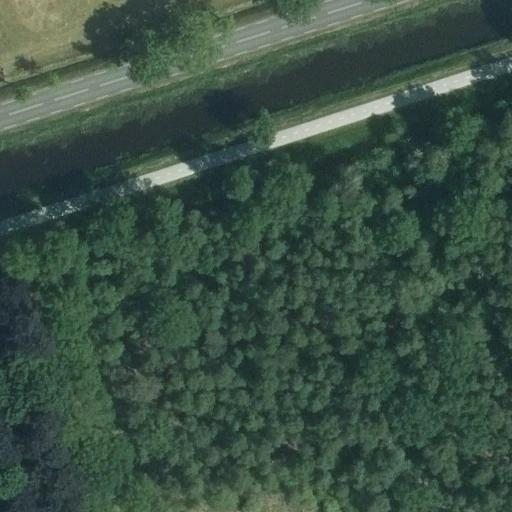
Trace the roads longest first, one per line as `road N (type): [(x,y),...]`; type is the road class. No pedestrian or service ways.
road 1 (unclassified): [(511,65),(0,229)]
road 2 (primary): [(0,117),(371,0)]
road 3 (track): [(42,511),(0,338)]
